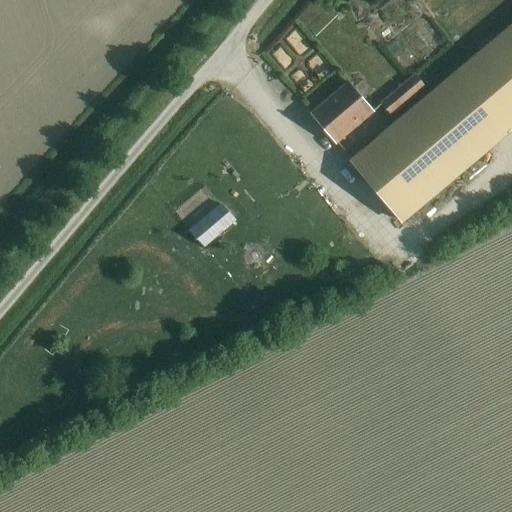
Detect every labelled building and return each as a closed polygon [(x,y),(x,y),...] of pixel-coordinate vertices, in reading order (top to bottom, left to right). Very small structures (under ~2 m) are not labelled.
[(403,21),(418,38),(430,27),(416,10),(403,21)] [(511,130),(511,24),(351,160),(403,222),(511,130)] [(390,113),(422,85),(415,77),(383,104),(390,113)] [(348,82),(312,113),(337,143),(373,112),(348,82)] [(201,237),(235,210),(220,192),(186,219),(201,237)]
